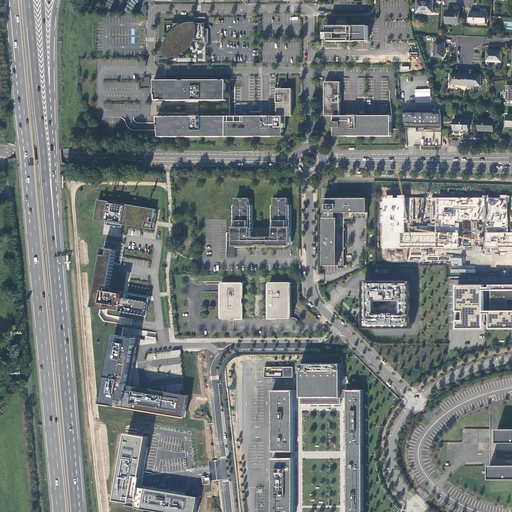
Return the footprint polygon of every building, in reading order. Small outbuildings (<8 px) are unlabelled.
[(415,14),(427,14),(427,13),(433,13),(434,1),(421,0),(417,0),(417,9),(416,9),(415,14)] [(446,23),(451,24),(452,22),(459,23),(459,11),(447,11),(446,23)] [(470,26),(488,27),(488,24),(486,24),(487,12),(471,12),(470,26)] [(193,42),(194,41),(206,41),(206,43),(209,43),(209,36),(209,29),(206,29),(206,23),(172,23),(172,31),(172,32),(171,33),(170,35),(169,36),(168,37),(164,38),(164,40),(164,42),(167,42),(167,43),(166,44),(166,45),(166,47),(166,48),(166,49),(166,50),(166,51),(166,52),(166,53),(166,55),(166,56),(166,57),(169,57),(171,57),(172,57),(174,57),(175,56),(177,56),(179,55),(183,53),(184,52),(185,52),(186,51),(187,50),(188,49),(191,47),(191,46),(192,45),(193,43),(193,42)] [(369,26),(328,26),(328,29),(325,29),(325,33),(329,33),(329,41),(348,41),(351,41),(353,42),(355,42),(355,41),(358,41),(369,41),(369,26)] [(429,56),(444,57),(445,42),(430,42),(429,56)] [(487,64),(495,65),(496,65),(496,64),(497,63),(497,62),(502,62),(502,51),(487,51),(487,64)] [(467,85),(468,74),(451,73),(451,84),(467,85)] [(481,75),(468,74),(467,85),(481,86),(481,75)] [(226,80),(154,80),(156,100),(226,100),(226,80)] [(341,82),(325,82),(325,116),(334,116),(334,136),(392,136),(392,116),(341,115),(341,82)] [(406,88),(399,88),(400,99),(407,98),(429,96),(428,86),(406,88)] [(232,116),(156,117),(157,127),(158,137),(284,136),(284,116),(292,116),(293,89),(277,89),(277,116),(232,116)] [(409,109),(403,110),(405,128),(410,127),(410,128),(417,128),(417,127),(423,127),(423,128),(442,128),(442,118),(442,115),(442,114),(437,115),(436,110),(409,109)] [(454,130),(469,130),(469,120),(454,119),(454,130)] [(479,131),(494,131),(494,120),(480,120),(479,131)] [(324,217),(324,265),(339,265),(345,265),(345,218),(368,218),(368,198),(324,198),(324,204),(324,212),(326,212),(326,217),(324,217)] [(404,198),(382,198),(380,248),(459,248),(459,221),(484,222),(485,248),(511,249),(511,231),(509,232),(508,198),(435,198),(435,232),(404,233),(404,198)] [(156,214),(154,214),(155,210),(97,199),(94,219),(107,222),(106,225),(113,226),(121,228),(121,225),(151,230),(151,229),(153,230),(156,214)] [(234,206),(234,233),(234,237),(233,237),(233,245),(238,245),(238,247),(256,247),(256,245),(268,245),(268,247),(287,247),(287,245),(292,245),(292,237),(290,237),(290,205),(287,205),(287,199),(282,199),(282,200),(280,201),(280,199),(275,199),(275,206),(273,206),(273,233),(252,232),(252,206),(249,205),(249,199),(244,199),(244,201),(242,201),(242,199),(237,199),(237,206),(234,206)] [(119,248),(105,245),(94,305),(104,307),(108,307),(120,310),(146,314),(149,299),(150,296),(130,293),(129,297),(126,297),(123,296),(124,292),(120,291),(119,295),(116,295),(114,294),(110,294),(115,267),(119,248)] [(451,258),(450,272),(475,273),(475,266),(463,266),(463,258),(451,258)] [(411,328),(411,280),(364,281),(364,317),(364,328),(372,328),(411,328)] [(244,283),(222,283),(222,284),(222,292),(222,318),(222,319),(244,319),(243,304),(244,304),(244,303),(243,303),(243,299),(244,299),(244,298),(243,298),(243,284),(244,284),(244,283)] [(292,283),(270,283),(270,284),(270,298),(270,299),(271,299),(271,303),(270,303),(270,304),(270,319),(292,319),(292,283)] [(511,284),(490,285),(490,287),(484,287),(484,286),(458,286),(458,328),(484,328),(484,313),(484,311),(484,290),(490,290),(490,311),(490,320),(490,328),(511,328),(511,284)] [(188,416),(191,395),(132,386),(137,350),(138,343),(139,339),(115,335),(104,403),(188,416)] [(301,405),(341,404),(341,390),(341,363),(301,363),(301,367),(301,405)] [(293,377),(293,367),(271,367),(265,367),(265,377),(268,377),(293,377)] [(291,452),(294,452),(293,390),(273,390),(273,424),(271,424),(271,438),(273,438),(273,452),(291,452)] [(363,511),(363,390),(349,390),(348,390),(348,511),(363,511)] [(511,480),(511,429),(498,429),(490,430),(490,474),(490,480),(511,480)] [(149,436),(128,433),(116,504),(162,511),(196,511),(199,497),(140,487),(149,436)] [(272,511),(293,511),(294,458),(291,458),(273,458),(273,471),(271,471),(271,486),(273,486),(272,511)] [(203,476),(200,476),(201,484),(208,484),(208,477),(203,478),(203,476)]
